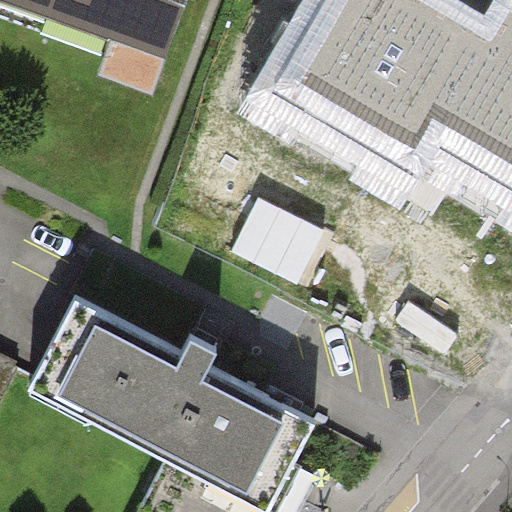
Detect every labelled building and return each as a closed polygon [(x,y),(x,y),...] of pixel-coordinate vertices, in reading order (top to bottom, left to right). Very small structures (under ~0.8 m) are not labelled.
[(188,0),(0,0),(113,42),(101,76),(154,95),(188,0)] [(493,36),(431,0),(345,0),(292,91),(416,164),(437,128),(511,172),(511,10),(509,9),(493,36)] [(316,426),(78,302),(30,393),(165,463),(259,511),(271,511),(288,481),(316,426)] [(0,355),(0,406),(21,365),(0,355)] [(259,511),(165,463),(138,511),(259,511)]
